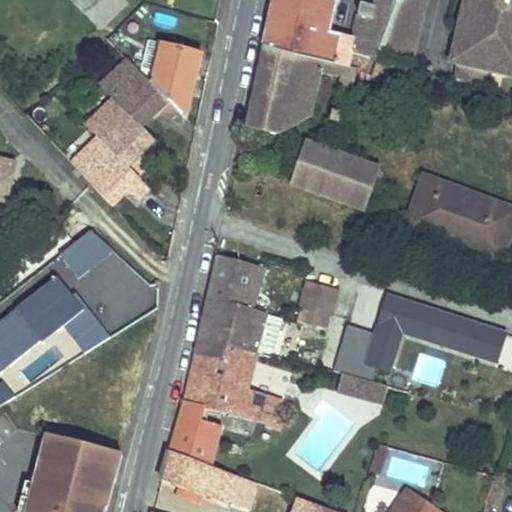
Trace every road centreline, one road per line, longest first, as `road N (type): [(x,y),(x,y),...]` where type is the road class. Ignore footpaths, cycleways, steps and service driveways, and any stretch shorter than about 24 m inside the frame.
road 1 (tertiary): [(125,511),(246,0)]
road 2 (unknown): [(177,291),(0,100)]
